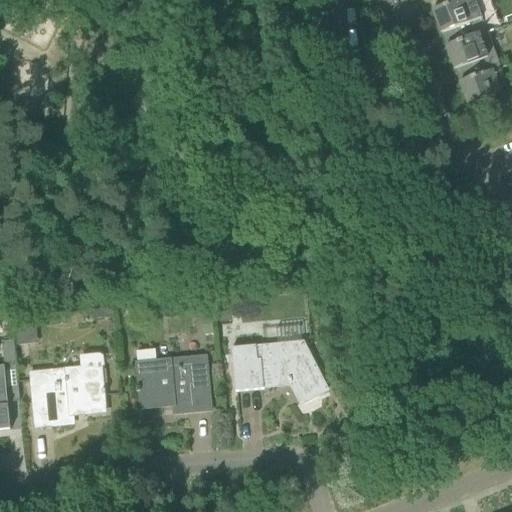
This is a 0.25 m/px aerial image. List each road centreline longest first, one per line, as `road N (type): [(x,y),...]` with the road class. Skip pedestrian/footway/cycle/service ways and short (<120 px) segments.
road 1 (residential): [(323,511),(298,461),(281,459),(0,485)]
road 2 (residential): [(390,0),(449,160),(480,167),(511,155)]
